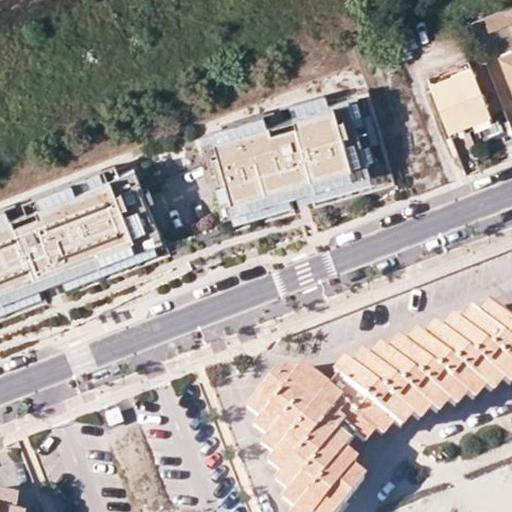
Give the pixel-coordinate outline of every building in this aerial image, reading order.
[(511,47),(496,54),(511,94),(511,47)] [(468,66),(428,81),(447,129),(487,114),(502,108),(483,60),(468,66)] [(354,94),(198,140),(221,217),(377,171),(354,94)] [(131,166),(0,217),(0,304),(161,241),(131,166)] [(337,511),(365,479),(352,469),(358,462),(344,452),(355,437),(365,445),(375,433),(382,439),(394,424),(402,430),(412,418),(420,424),(430,411),(439,417),(449,404),(456,410),(467,397),(474,402),(484,390),(493,397),(504,383),(510,388),(511,385),(511,324),(487,305),(477,317),(469,311),(458,325),(450,319),(439,332),(432,327),(421,340),(414,334),(404,347),(396,341),(385,353),(378,347),(367,361),(359,354),(349,367),(341,361),(330,375),(335,380),(328,389),(301,367),(294,375),(285,368),(277,378),(273,375),(243,412),(257,423),(251,431),(264,441),(258,450),(272,460),(265,469),(278,479),(272,487),(285,496),(279,504),(289,511),(337,511)] [(0,511),(15,511),(17,497),(0,494),(0,511)]
